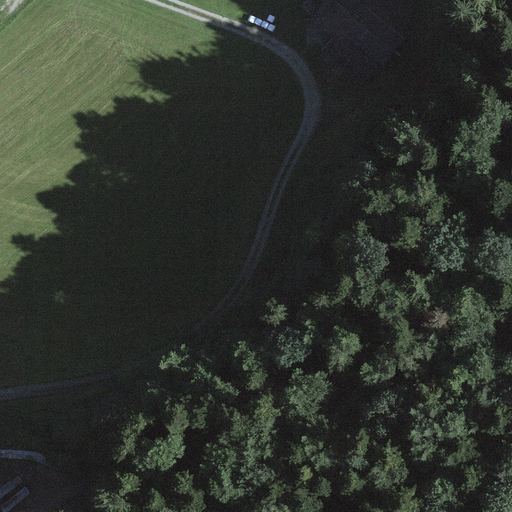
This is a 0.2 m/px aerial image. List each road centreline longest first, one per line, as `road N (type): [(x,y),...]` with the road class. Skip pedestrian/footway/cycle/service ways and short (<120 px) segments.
road 1 (track): [(154,0),(279,47),(305,78),(306,121),(279,172),(247,273),(212,319),(152,359),(81,382),(0,395)]
road 2 (track): [(39,511),(92,482),(240,453),(436,383),(511,343)]
